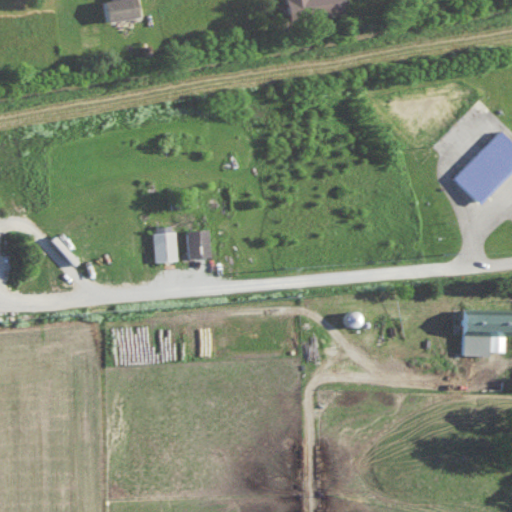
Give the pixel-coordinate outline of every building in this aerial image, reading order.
[(112,0),(115,18),(149,13),(146,0),(112,0)] [(313,0),(317,18),(354,11),(351,0),(313,0)] [(492,129),(511,149),(511,162),(470,204),(443,176),(492,129)] [(150,260),(172,259),(170,224),(148,225),(150,260)] [(202,227),(181,228),(182,256),(203,256),(202,227)] [(455,353),(485,354),(485,349),(500,350),(500,334),(510,334),(511,308),(456,307),(455,353)] [(354,324),(353,309),(339,310),(340,325),(354,324)]
